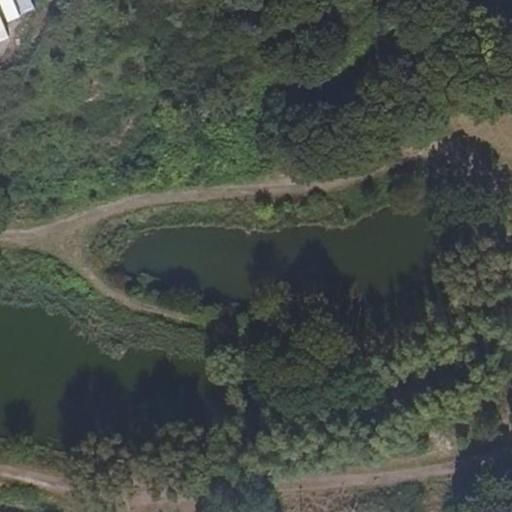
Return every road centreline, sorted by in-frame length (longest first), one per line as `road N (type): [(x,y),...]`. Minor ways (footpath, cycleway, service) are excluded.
road 1 (track): [(511,209),(493,177),(448,145),(425,145),(336,183),(150,194),(30,235),(0,234)]
road 2 (track): [(0,469),(60,487),(244,488),(426,474),(511,454)]
